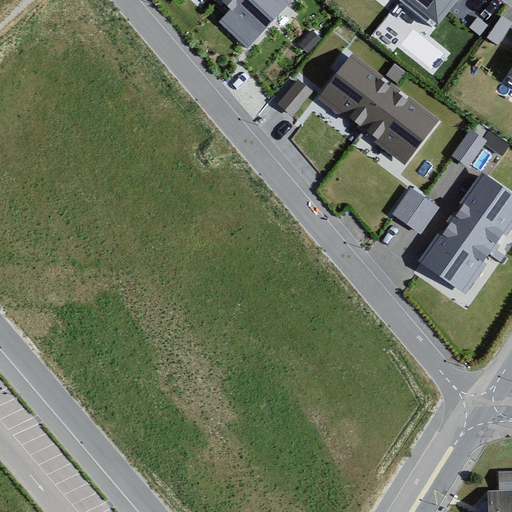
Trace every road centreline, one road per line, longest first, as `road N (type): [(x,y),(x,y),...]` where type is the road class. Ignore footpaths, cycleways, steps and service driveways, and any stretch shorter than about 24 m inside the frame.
road 1 (residential): [(126,0),(472,417)]
road 2 (unclassified): [(0,333),(152,511)]
